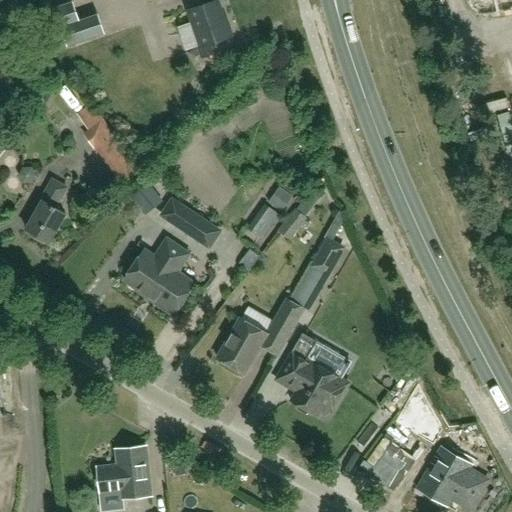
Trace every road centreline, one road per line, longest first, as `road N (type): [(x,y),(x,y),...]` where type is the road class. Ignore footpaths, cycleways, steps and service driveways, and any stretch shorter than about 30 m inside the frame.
road 1 (primary): [(511,413),(387,163),(335,8)]
road 2 (residential): [(359,511),(0,304)]
